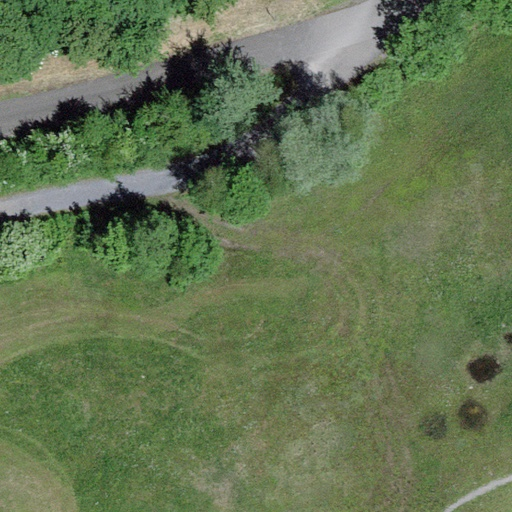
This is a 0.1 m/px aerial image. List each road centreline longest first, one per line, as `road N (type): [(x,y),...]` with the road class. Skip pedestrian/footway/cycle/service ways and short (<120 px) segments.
road 1 (trunk): [(511,108),(0,111)]
road 2 (track): [(385,24),(258,145),(0,220)]
road 3 (track): [(385,24),(0,111)]
